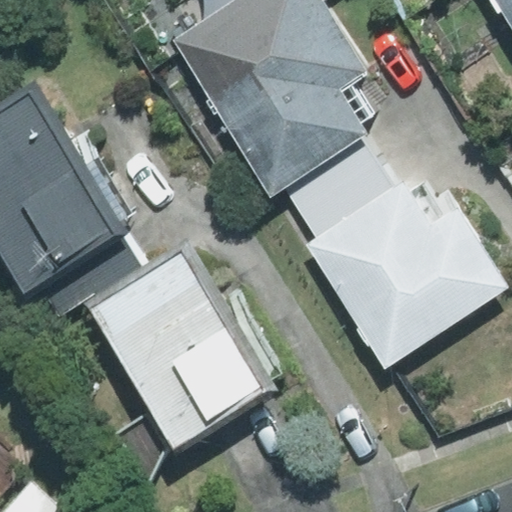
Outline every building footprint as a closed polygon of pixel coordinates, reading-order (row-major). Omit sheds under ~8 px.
[(290,192),(376,136),(393,126),(360,75),(379,63),(338,0),(183,0),(172,8),(290,192)] [(145,225),(41,77),(0,105),(0,227),(47,294),(145,225)] [(376,136),(290,192),(395,357),(511,281),(511,276),(462,198),(441,212),(419,177),(407,184),(376,136)] [(283,369),(195,238),(100,301),(188,433),(283,369)] [(0,511),(74,511),(35,476),(12,502),(0,491),(0,511)]
